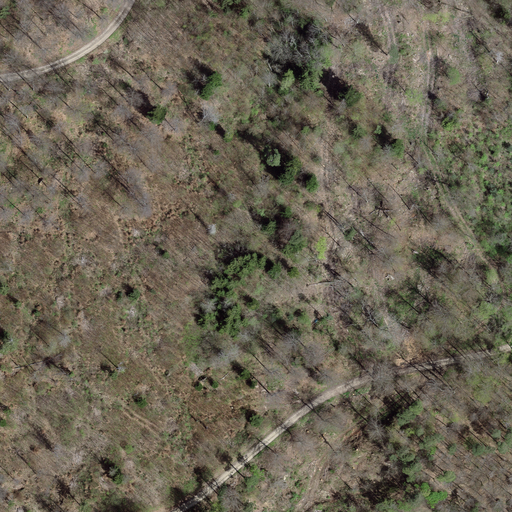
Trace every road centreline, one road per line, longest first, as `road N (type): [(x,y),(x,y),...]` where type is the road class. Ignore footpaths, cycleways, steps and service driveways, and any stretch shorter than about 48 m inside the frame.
road 1 (track): [(175,511),(334,391),(382,371),(511,347)]
road 2 (track): [(0,77),(80,52),(131,0)]
